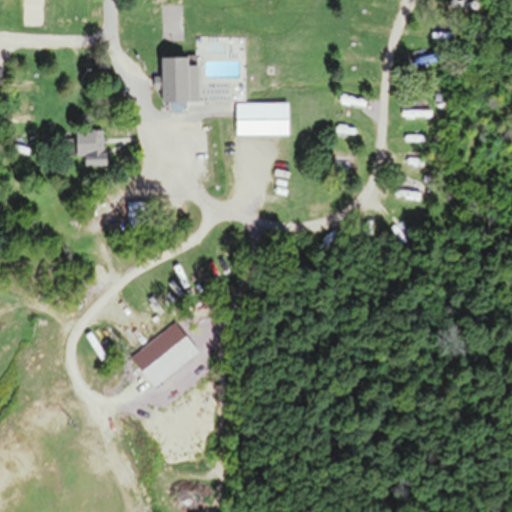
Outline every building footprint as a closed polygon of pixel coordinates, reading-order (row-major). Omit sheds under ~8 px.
[(467,0),(462,0),(451,0),(451,14),(467,14),(467,0)] [(196,105),(195,66),(188,66),(188,59),(169,60),(169,116),(182,116),(182,105),(196,105)] [(286,107),(235,107),(235,139),(286,139),(286,107)] [(103,133),(73,133),(73,160),(81,160),(81,169),(103,169),(103,133)] [(57,383),(48,368),(40,373),(49,388),(57,383)]
